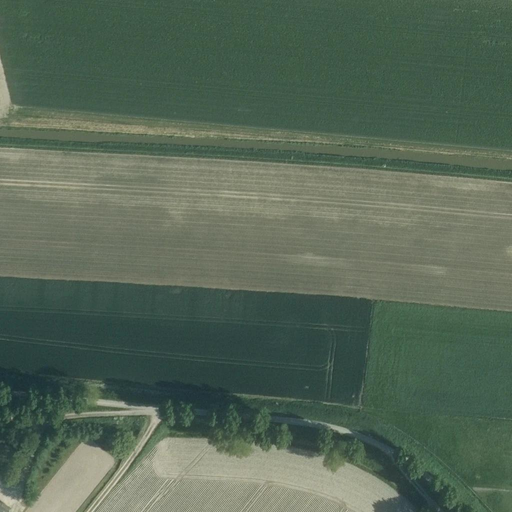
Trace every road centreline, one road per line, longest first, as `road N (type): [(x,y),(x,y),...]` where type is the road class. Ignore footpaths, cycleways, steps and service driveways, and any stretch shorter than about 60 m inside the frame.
road 1 (unclassified): [(0,392),(280,420),(340,431),(391,452)]
road 2 (track): [(92,511),(146,440),(157,407)]
